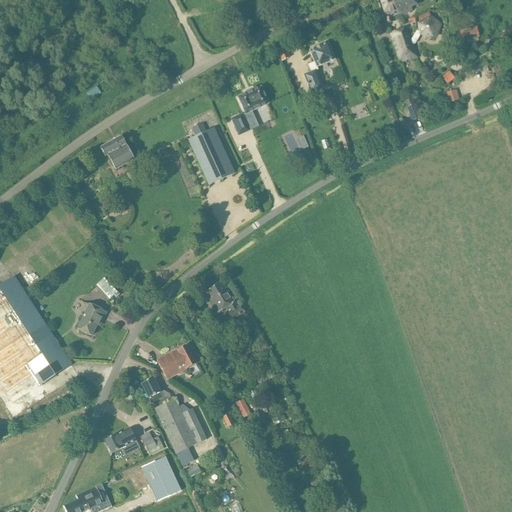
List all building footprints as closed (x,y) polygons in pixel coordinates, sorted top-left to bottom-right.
[(379,0),(387,23),(390,22),(389,18),(411,11),(410,8),(418,5),(416,0),(379,0)] [(418,19),(419,27),(411,40),(410,35),(406,35),(404,29),(391,34),(400,62),(417,56),(413,45),(415,44),(421,35),(435,38),(440,26),(432,19),(429,14),(418,19)] [(477,28),(460,32),(462,41),(478,37),(477,28)] [(311,95),(323,90),(316,72),(318,71),(317,68),(334,61),(328,44),(309,52),(313,63),(308,65),(311,72),(303,76),(311,95)] [(285,48),(277,52),(280,62),(289,58),(285,48)] [(449,74),(442,78),(447,85),(454,80),(449,74)] [(369,85),(363,87),(366,96),(372,94),(369,85)] [(482,98),(498,90),(495,85),(479,93),(482,98)] [(268,106),(260,88),(237,98),(245,116),(268,106)] [(450,104),(460,101),(456,90),(447,93),(450,104)] [(241,116),(231,121),(238,136),(248,132),(241,116)] [(214,129),(207,132),(203,124),(192,129),(196,137),(188,141),(208,187),(235,175),(214,129)] [(105,157),(107,156),(116,171),(134,161),(121,137),(100,149),(105,157)] [(44,217),(48,225),(56,221),(51,213),(44,217)] [(17,237),(23,247),(32,242),(25,232),(17,237)] [(9,257),(18,253),(12,243),(4,247),(9,257)] [(15,277),(0,286),(0,403),(2,402),(13,419),(49,396),(42,386),(72,366),(15,277)] [(95,286),(107,298),(115,290),(103,278),(95,286)] [(219,314),(228,308),(231,311),(229,313),(228,315),(231,320),(234,320),(245,313),(240,305),(237,307),(235,304),(222,283),(206,293),(219,314)] [(78,330),(92,337),(98,323),(100,325),(106,313),(90,305),(78,330)] [(247,326),(250,333),(256,329),(253,323),(247,326)] [(199,329),(204,337),(211,333),(206,324),(199,329)] [(187,346),(177,351),(157,362),(167,381),(196,365),(187,346)] [(276,382),(274,378),(261,386),(263,389),(276,382)] [(153,379),(141,385),(151,404),(157,401),(160,407),(172,401),(169,395),(164,392),(161,393),(153,379)] [(182,414),(175,400),(172,401),(160,407),(154,410),(176,456),(207,440),(193,410),(182,414)] [(243,419),(250,415),(243,400),(235,404),(243,419)] [(223,418),(228,428),(234,425),(229,415),(223,418)] [(115,436),(105,441),(112,455),(122,449),(122,448),(136,441),(130,429),(116,436),(115,436)] [(140,437),(150,456),(164,449),(158,437),(153,440),(149,433),(140,437)] [(180,488),(166,459),(153,465),(167,494),(180,488)] [(181,466),(187,478),(199,472),(193,461),(181,466)] [(64,506),(63,507),(65,511),(82,511),(85,511),(89,510),(89,509),(90,509),(103,503),(100,498),(99,493),(104,491),(101,485),(95,487),(95,488),(77,497),(76,496),(78,501),(64,507),(64,506)]
